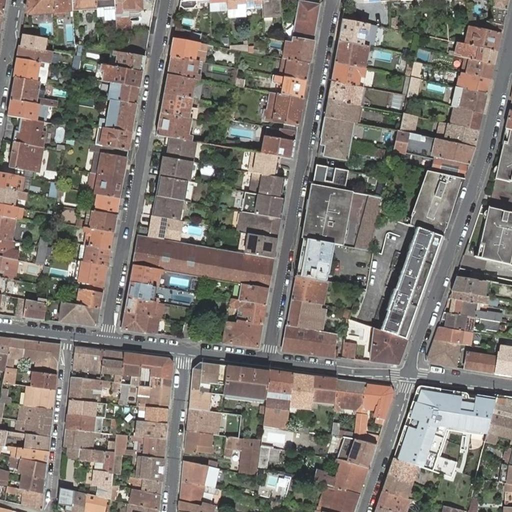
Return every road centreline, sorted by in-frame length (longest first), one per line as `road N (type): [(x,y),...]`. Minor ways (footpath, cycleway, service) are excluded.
road 1 (residential): [(268,358),(331,0)]
road 2 (residential): [(166,0),(105,340)]
road 3 (residential): [(408,375),(506,58)]
road 4 (residential): [(69,336),(48,511)]
road 5 (residential): [(186,349),(168,511)]
road 6 (residential): [(362,511),(408,375)]
road 7 (residential): [(268,358),(408,375)]
